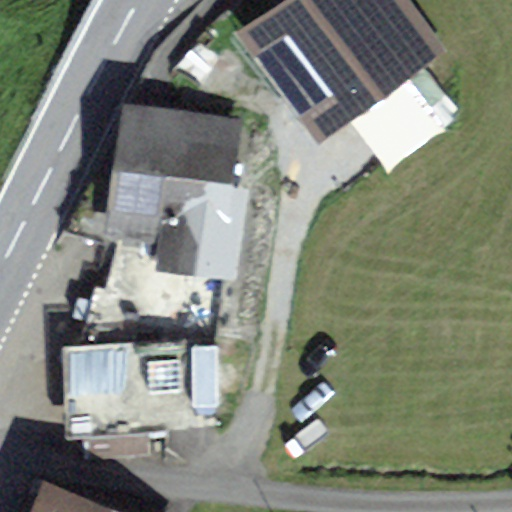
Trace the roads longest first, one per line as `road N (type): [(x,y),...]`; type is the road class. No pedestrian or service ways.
road 1 (track): [(366,511),(104,486),(0,437)]
road 2 (secondary): [(155,0),(0,297)]
